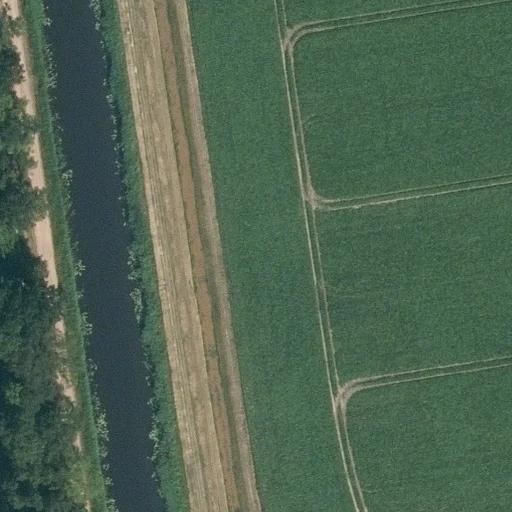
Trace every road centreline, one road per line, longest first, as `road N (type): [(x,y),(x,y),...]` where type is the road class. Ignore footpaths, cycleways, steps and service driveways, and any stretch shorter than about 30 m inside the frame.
road 1 (track): [(81,511),(7,0)]
road 2 (track): [(129,0),(194,511)]
